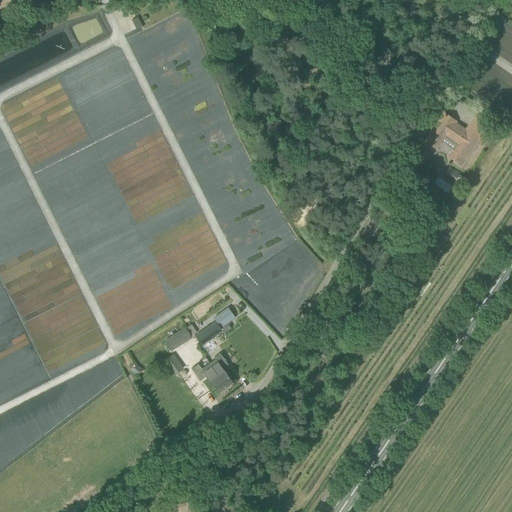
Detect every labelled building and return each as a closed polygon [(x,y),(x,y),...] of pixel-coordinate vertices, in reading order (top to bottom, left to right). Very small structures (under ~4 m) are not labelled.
[(136,29),(141,26),(137,17),(132,20),(136,29)] [(445,114),(426,141),(436,148),(445,136),(457,144),(449,156),(461,165),(487,126),(474,118),(466,131),(449,119),(450,118),(445,114)] [(444,177),(454,183),(460,172),(449,167),(444,177)] [(214,318),(216,321),(221,329),(228,324),(235,319),(228,308),(214,318)] [(222,330),(216,321),(206,328),(195,335),(201,344),(222,330)] [(187,327),(191,333),(195,329),(191,324),(187,327)] [(180,331),(165,341),(171,351),(187,342),(180,331)] [(216,360),(211,364),(218,374),(216,376),(225,389),(233,383),(223,368),(228,364),(221,354),(215,358),(216,360)] [(184,370),(179,364),(169,371),(174,377),(184,370)] [(218,393),(225,389),(216,376),(218,374),(211,364),(202,370),(201,368),(195,372),(201,380),(206,377),(214,388),(218,393)]
